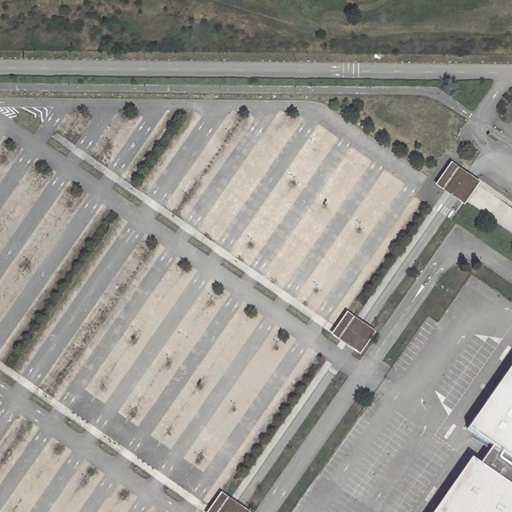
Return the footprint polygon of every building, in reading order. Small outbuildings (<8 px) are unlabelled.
[(480,181),(452,163),(437,184),(466,204),(480,181)] [(376,331),(348,312),(332,334),(360,353),(376,331)] [(511,363),(466,429),(491,446),(511,460),(511,363)] [(511,511),(511,460),(491,446),(478,464),(471,459),(433,511),(511,511)] [(250,511),(251,511),(222,492),(208,511),(250,511)]
